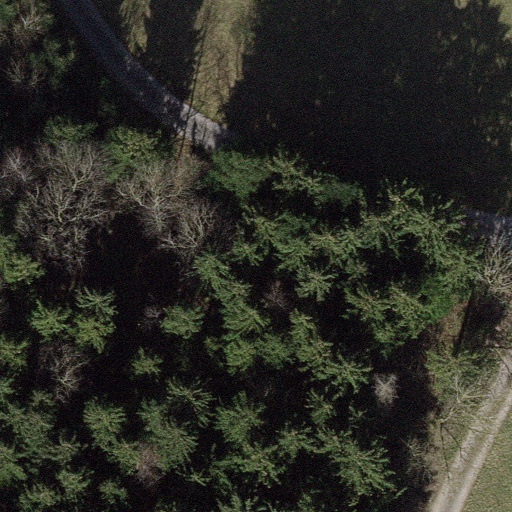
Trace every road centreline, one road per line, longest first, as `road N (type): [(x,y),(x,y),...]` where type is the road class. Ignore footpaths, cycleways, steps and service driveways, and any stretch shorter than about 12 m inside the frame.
road 1 (track): [(511,230),(264,161),(202,132),(139,83),(75,0)]
road 2 (track): [(511,375),(446,511)]
